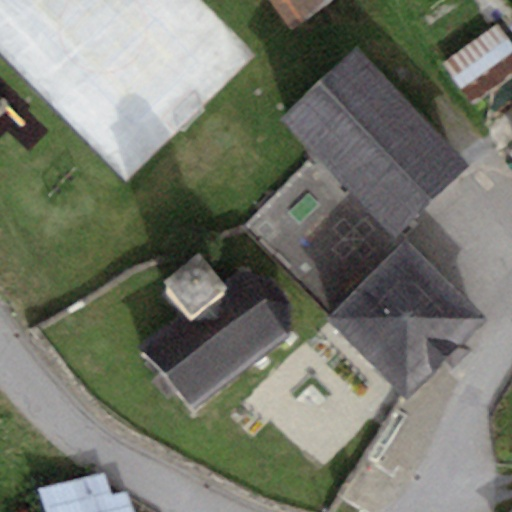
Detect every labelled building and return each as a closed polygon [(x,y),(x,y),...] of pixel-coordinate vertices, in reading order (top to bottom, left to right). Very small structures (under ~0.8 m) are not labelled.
[(270,0),(293,33),(339,0),(270,0)] [(511,76),(511,45),(498,26),(445,62),(473,103),(511,76)] [(355,47),(278,119),(396,236),(469,166),(355,47)] [(408,237),(325,322),(404,401),(486,320),(408,237)] [(187,317),(143,350),(191,412),(291,334),(289,304),(271,280),(242,272),(223,286),(202,259),(165,288),(187,317)] [(99,485),(46,502),(49,511),(127,511),(124,501),(106,507),(99,485)]
